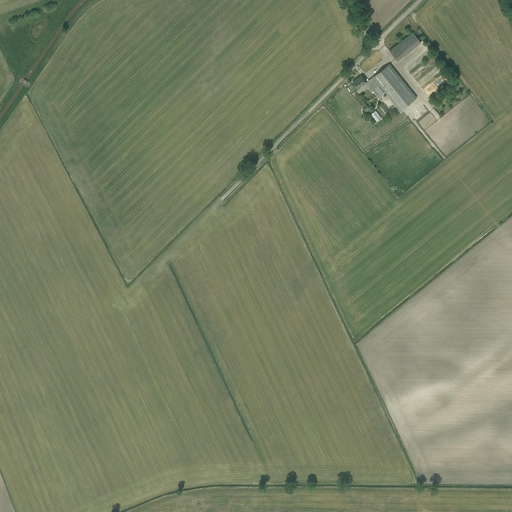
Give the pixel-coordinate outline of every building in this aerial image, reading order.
[(421,42),(417,38),(414,34),(390,52),(397,61),(421,42)] [(400,111),(401,111),(404,108),(416,98),(392,68),(389,64),(373,77),(374,79),(379,85),(400,111)] [(356,79),(352,83),(356,87),(358,89),(365,84),(367,88),(368,87),(372,91),(373,91),(378,97),(379,97),(384,93),(378,86),(379,85),(376,81),(374,79),(368,84),(367,82),(366,82),(361,76),(358,78),(358,79),(357,80),(356,79)] [(368,106),(364,109),(368,115),(372,112),(368,106)] [(381,110),(376,114),(384,122),(388,118),(381,110)]
